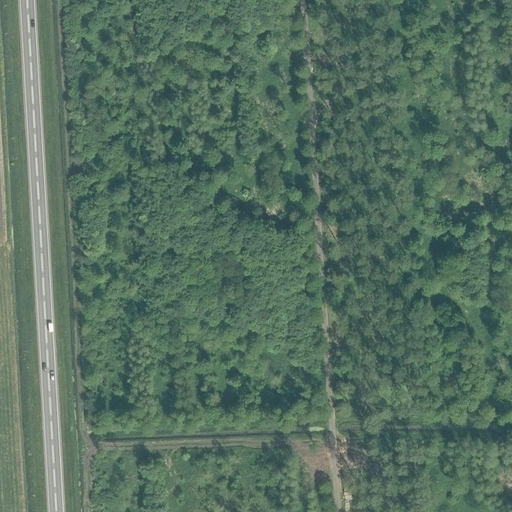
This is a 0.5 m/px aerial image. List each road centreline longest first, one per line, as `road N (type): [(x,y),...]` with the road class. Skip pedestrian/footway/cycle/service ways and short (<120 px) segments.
road 1 (unclassified): [(337,511),(303,0)]
road 2 (trunk): [(55,511),(26,0)]
